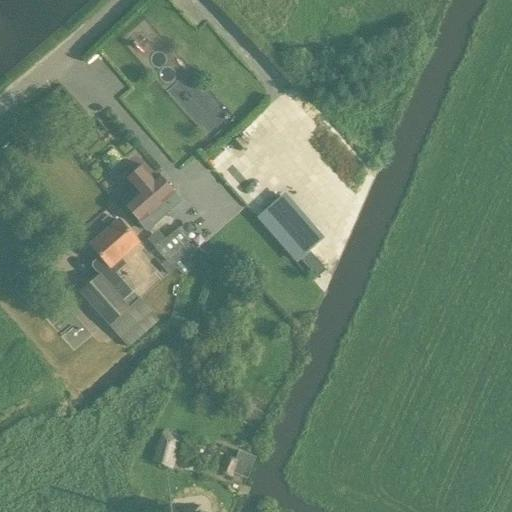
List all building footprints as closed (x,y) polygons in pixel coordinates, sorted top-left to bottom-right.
[(211,144),(202,152),(208,158),(216,151),(211,144)] [(136,196),(125,205),(148,231),(172,210),(166,203),(175,195),(158,175),(155,178),(144,166),(126,184),(136,196)] [(284,191),(255,217),(296,261),(324,235),(284,191)] [(99,276),(81,293),(110,326),(130,309),(123,302),(133,293),(116,274),(126,265),(121,259),(139,244),(125,227),(120,221),(91,246),(100,257),(92,264),(92,268),(99,276)] [(180,228),(155,249),(165,261),(170,257),(178,267),(194,254),(186,244),(190,240),(180,228)] [(310,252),(301,261),(317,279),(326,271),(310,252)] [(130,309),(110,326),(128,348),(158,322),(133,293),(123,302),(130,309)] [(172,467),(182,437),(164,431),(155,462),(172,467)] [(226,456),(219,472),(232,478),(235,470),(245,475),(252,457),(241,452),(237,461),(226,456)]
